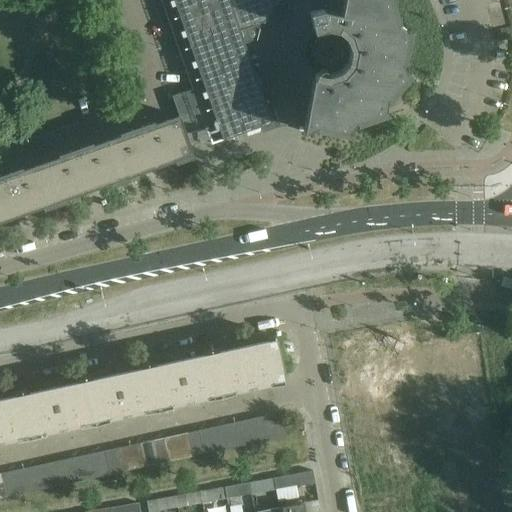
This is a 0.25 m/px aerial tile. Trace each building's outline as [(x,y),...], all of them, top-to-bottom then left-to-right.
[(161,0),(177,46),(191,42),(194,51),(181,56),(193,90),(172,97),(179,117),(190,146),(210,139),(212,144),(272,123),(240,32),(264,23),(264,24),(265,24),(267,20),(269,15),(272,11),(275,7),(277,5),(280,3),(283,0),(282,0),(161,0)] [(344,0),(341,14),(323,10),(310,13),(315,33),(327,31),(327,30),(338,32),(340,26),(352,36),(357,51),(354,65),(344,77),(329,82),(314,79),(304,131),(306,132),(306,131),(318,126),(349,132),(348,131),(356,121),(386,111),(385,110),(387,98),(407,74),(406,74),(401,63),(407,32),(406,32),(396,24),(387,0),(344,0)] [(315,55),(340,55),(340,34),(314,34),(315,55)] [(191,42),(177,46),(181,56),(194,51),(191,42)] [(124,182),(194,157),(190,146),(179,117),(109,142),(124,182)] [(58,205),(124,182),(109,142),(44,165),(58,205)] [(0,225),(58,205),(44,165),(0,180),(0,225)] [(333,347),(356,511),(440,511),(435,476),(444,475),(436,416),(430,417),(418,335),(333,347)] [(284,378),(275,337),(273,337),(274,341),(248,347),(247,343),(238,345),(238,349),(213,354),(212,350),(211,351),(220,392),(246,386),(247,390),(248,390),(247,386),(256,384),(257,388),(258,387),(257,384),(284,378)] [(220,392),(211,351),(210,351),(211,355),(186,360),(185,356),(175,359),(176,363),(150,368),(149,364),(148,364),(157,406),(183,400),(184,404),(186,403),(185,400),(193,398),(194,402),(195,401),(194,397),(220,392)] [(157,406),(148,364),(149,369),(124,374),(123,370),(113,372),(113,376),(87,382),(86,378),(85,378),(94,420),(120,414),(121,417),(123,417),(122,414),(130,412),(131,415),(132,415),(132,411),(157,406)] [(94,420),(85,378),(86,382),(60,388),(59,384),(49,386),(50,390),(24,396),(23,392),(22,392),(31,433),(57,428),(58,431),(59,431),(59,427),(67,426),(67,429),(69,429),(68,425),(94,420)] [(31,433),(22,392),(21,392),(22,396),(6,400),(0,401),(0,440),(4,439),(5,443),(6,442),(5,439),(31,433)] [(287,436),(284,420),(282,413),(270,416),(275,439),(287,436)] [(275,439),(270,416),(259,418),(264,442),(275,439)] [(264,442),(259,418),(247,421),(252,444),(264,442)] [(252,444),(247,421),(235,423),(240,447),(252,444)] [(240,447),(235,423),(223,426),(229,449),(240,447)] [(229,449),(223,426),(212,429),(217,452),(229,449)] [(217,452),(212,429),(200,431),(205,454),(217,452)] [(205,454),(200,431),(188,434),(193,457),(205,454)] [(193,457),(188,434),(177,436),(182,460),(193,457)] [(182,460),(177,436),(165,439),(170,462),(182,460)] [(170,462),(165,439),(153,441),(158,465),(170,462)] [(158,465),(153,441),(141,444),(146,467),(158,465)] [(146,467),(141,444),(130,447),(135,470),(146,467)] [(135,470),(130,447),(118,449),(123,472),(135,470)] [(123,472),(118,449),(106,452),(111,475),(123,472)] [(111,475),(106,452),(95,454),(100,478),(111,475)] [(100,478),(95,454),(83,457),(88,480),(100,478)] [(88,480),(83,457),(71,459),(76,483),(88,480)] [(76,483),(71,459),(59,462),(64,485),(76,483)] [(64,485),(59,462),(48,465),(53,488),(64,485)] [(53,488),(48,465),(36,467),(41,490),(53,488)] [(41,490),(36,467),(24,470),(29,493),(41,490)] [(29,493),(24,470),(12,472),(18,495),(29,493)] [(18,495),(12,472),(1,475),(6,498),(18,495)] [(299,475),(274,480),(276,490),(301,486),(302,487),(316,484),(313,473),(299,475)] [(266,481),(250,484),(252,495),(268,492),(266,481)] [(252,495),(250,484),(234,487),(236,497),(252,495)] [(216,490),(200,493),(202,503),(218,501),(216,490)] [(202,503),(200,493),(185,496),(187,506),(202,503)] [(178,508),(176,497),(147,502),(149,511),(160,511),(178,508)]
